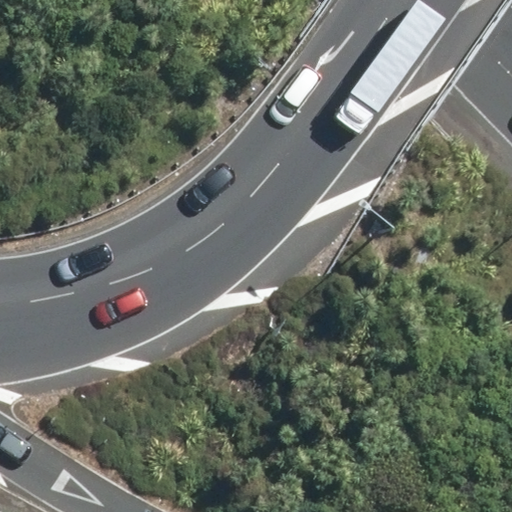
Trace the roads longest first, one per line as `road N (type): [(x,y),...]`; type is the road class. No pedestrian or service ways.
road 1 (primary): [(409,0),(359,71),(227,218),(157,267),(90,295),(0,312)]
road 2 (motorway): [(120,511),(0,450)]
